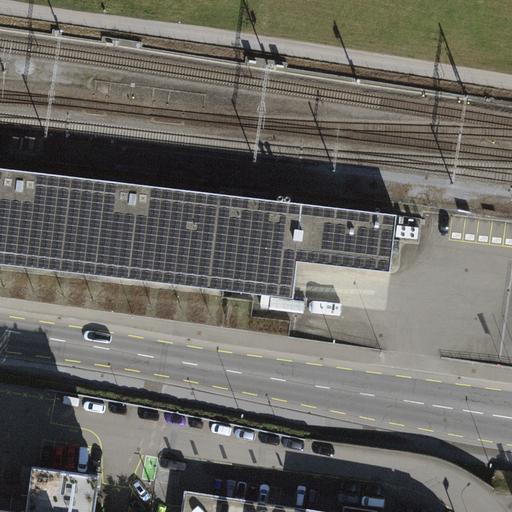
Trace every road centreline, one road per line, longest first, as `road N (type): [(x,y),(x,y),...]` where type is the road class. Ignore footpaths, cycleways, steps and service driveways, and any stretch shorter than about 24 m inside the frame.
road 1 (primary): [(0,336),(511,418)]
road 2 (residential): [(0,7),(511,82)]
road 3 (residential): [(486,511),(428,474),(0,396)]
